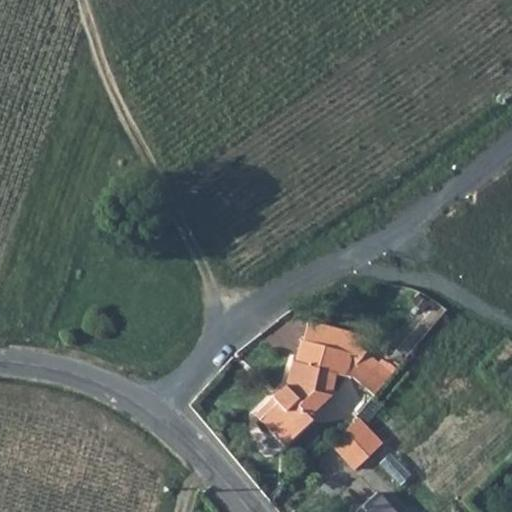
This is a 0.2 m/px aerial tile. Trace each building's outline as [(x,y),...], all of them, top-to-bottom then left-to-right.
[(310,301),(304,321),(353,336),(346,360),(370,382),(386,365),(390,360),(364,338),(372,329),(358,316),(310,301)] [(335,356),(346,360),(353,336),(304,321),(301,320),(294,345),(289,343),(280,373),(266,385),(270,390),(253,405),(276,431),(304,408),(300,403),(328,381),(335,356)] [(475,360),(486,370),(511,342),(511,329),(508,327),(475,360)] [(358,418),(366,410),(358,402),(334,420),(357,448),(372,433),(358,418)] [(334,420),(328,427),(351,453),(357,448),(334,420)] [(346,511),(368,511),(388,496),(379,484),(346,511)] [(401,511),(388,496),(368,511),(401,511)]
